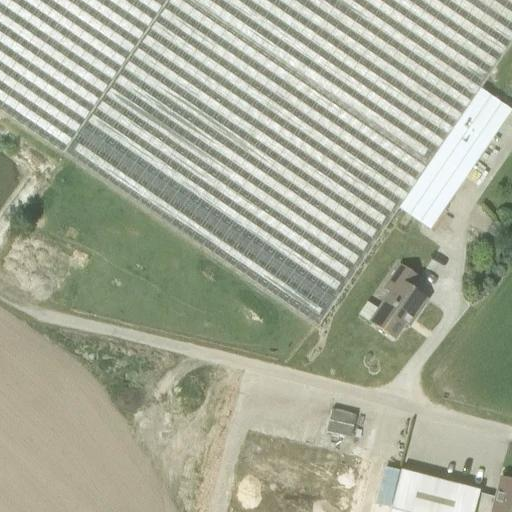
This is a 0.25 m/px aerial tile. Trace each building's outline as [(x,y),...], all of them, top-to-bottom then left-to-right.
[(511,42),(511,0),(0,0),(0,112),(62,155),(63,155),(317,328),(399,210),(457,123),(511,42)] [(430,231),(489,145),(457,123),(399,210),(430,231)] [(495,221),(486,232),(497,241),(506,229),(495,221)] [(360,316),(370,323),(394,340),(405,325),(409,328),(427,301),(411,290),(418,279),(399,266),(386,286),(392,291),(379,310),(369,303),(360,316)] [(331,411),(326,433),(350,438),(355,416),(331,411)] [(473,511),(478,494),(479,493),(400,472),(389,511),(473,511)] [(511,511),(511,482),(500,480),(495,499),(478,494),(473,511),(511,511)]
